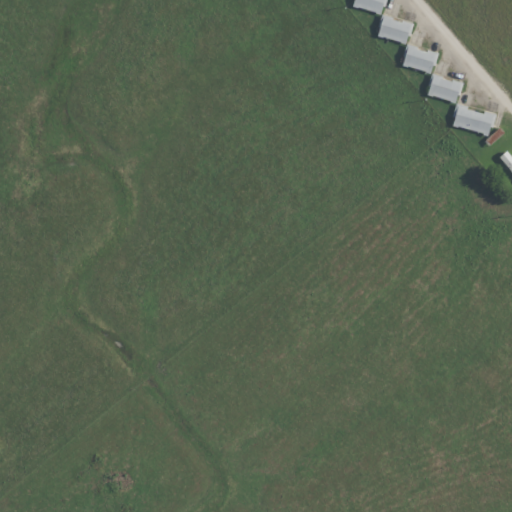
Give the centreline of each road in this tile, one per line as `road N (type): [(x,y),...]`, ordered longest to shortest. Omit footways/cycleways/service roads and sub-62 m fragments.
road 1 (residential): [(507,103),(416,0)]
road 2 (residential): [(0,320),(60,334),(121,334)]
